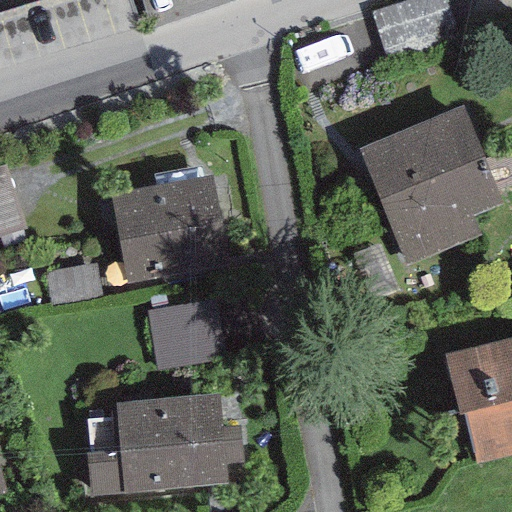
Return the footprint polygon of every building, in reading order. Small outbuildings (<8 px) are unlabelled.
[(384,35),(459,34),(458,1),(383,2),(384,35)] [(462,106),(357,149),(405,266),(479,236),(471,216),(502,204),(462,106)] [(210,180),(109,198),(125,284),(226,266),(210,180)] [(95,264),(45,274),(51,307),(102,297),(95,264)] [(218,299),(145,312),(156,372),(228,360),(218,299)] [(511,339),(443,356),(458,416),(463,414),(476,464),(511,455),(511,339)] [(218,396),(115,403),(117,418),(87,421),(90,454),(85,453),(89,499),(226,485),(226,465),(244,462),(240,426),(221,427),(218,396)]
